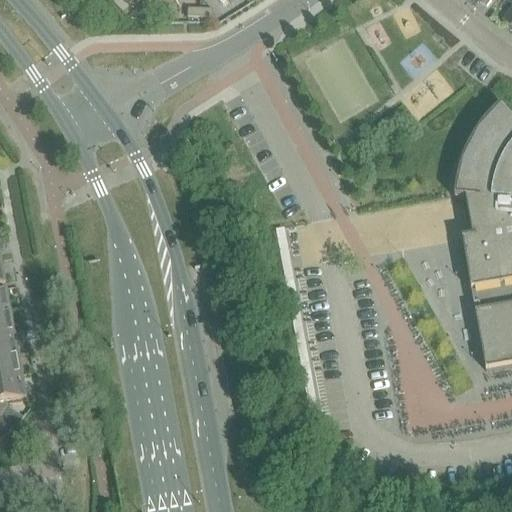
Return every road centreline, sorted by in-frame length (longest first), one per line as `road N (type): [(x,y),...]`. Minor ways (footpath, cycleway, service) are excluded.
road 1 (tertiary): [(219,511),(161,215),(104,111)]
road 2 (tertiary): [(69,131),(126,259),(173,511)]
road 3 (residential): [(104,111),(301,0)]
road 4 (tertiary): [(104,111),(15,0)]
